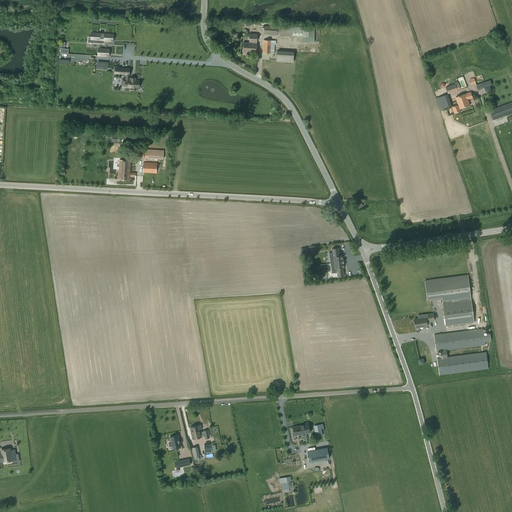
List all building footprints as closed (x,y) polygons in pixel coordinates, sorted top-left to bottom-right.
[(259,22),(258,26),(264,27),(263,35),(276,35),(277,24),(259,22)] [(307,37),(307,28),(302,28),(279,26),(279,36),(292,37),(292,35),(302,36),(302,37),(301,37),(301,42),(307,42),(307,37)] [(331,39),(331,32),(325,32),(326,26),(320,26),(320,41),(326,41),(326,38),(331,39)] [(104,44),(104,41),(112,41),(113,34),(104,34),(104,39),(100,39),(100,33),(91,33),(91,40),(88,39),(88,42),(99,43),(99,42),(104,42),(104,44)] [(242,42),(242,52),(256,53),(257,34),(249,33),(249,42),(242,42)] [(273,53),(274,53),(274,41),(263,40),(262,56),(262,60),(269,60),(269,57),(273,57),(273,53)] [(277,51),(276,61),(293,62),(293,52),(277,51)] [(128,80),(129,68),(118,68),(118,74),(126,74),(126,83),(125,83),(125,84),(126,84),(125,87),(130,87),(130,90),(134,90),(134,87),(139,88),(139,85),(140,85),(140,83),(139,83),(139,81),(135,80),(135,78),(131,78),(131,80),(128,80)] [(490,80),(476,85),(478,90),(492,85),(490,80)] [(455,84),(445,87),(447,94),(457,91),(455,84)] [(455,105),(452,106),(454,113),(460,111),(460,108),(469,105),(467,99),(473,97),(471,91),(455,97),(457,103),(455,103),(455,105)] [(443,99),(448,97),(447,94),(436,98),(440,111),(451,107),(450,104),(445,106),(443,99)] [(511,101),(489,110),(493,120),(511,112),(511,101)] [(135,149),(135,157),(163,159),(163,150),(135,149)] [(119,159),(118,179),(129,179),(130,160),(119,159)] [(144,162),(143,172),(156,173),(157,163),(144,162)] [(342,255),(339,256),(338,247),(332,248),(333,253),(329,253),(330,263),(344,261),(343,260),(342,255)] [(344,263),(344,261),(330,263),(332,273),(337,272),(338,277),(344,276),(343,268),(344,267),(343,263),(344,263)] [(468,275),(425,280),(427,299),(442,297),(446,326),(474,322),(468,275)] [(428,317),(414,319),(415,328),(428,325),(427,321),(435,320),(434,312),(427,314),(428,317)] [(483,328),(434,335),(436,352),(441,351),(441,357),(437,358),(439,375),(488,368),(486,352),(447,357),(446,350),(485,345),(483,328)] [(304,425),(292,427),(294,436),(310,433),(308,423),(304,424),(304,425)] [(316,435),(322,434),(320,427),(323,426),(322,424),(314,426),(316,435)] [(201,425),(190,427),(193,439),(202,437),(200,429),(202,429),(201,425)] [(178,435),(170,437),(172,449),(181,447),(178,435)] [(200,456),(197,446),(191,448),(193,458),(194,458),(194,460),(197,459),(196,457),(200,456)] [(10,448),(1,450),(3,462),(12,460),(10,448)] [(328,459),(326,449),(306,453),(308,463),(328,459)]
